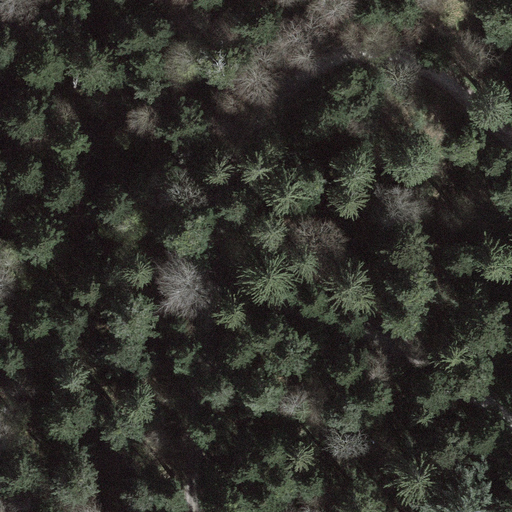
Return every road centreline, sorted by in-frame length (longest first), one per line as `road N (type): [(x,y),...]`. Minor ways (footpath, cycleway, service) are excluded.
road 1 (unclassified): [(511,130),(396,54),(331,58),(251,130),(235,157),(224,206),(232,252),(251,276),(456,373),(511,420)]
road 2 (track): [(232,252),(205,309),(188,511)]
